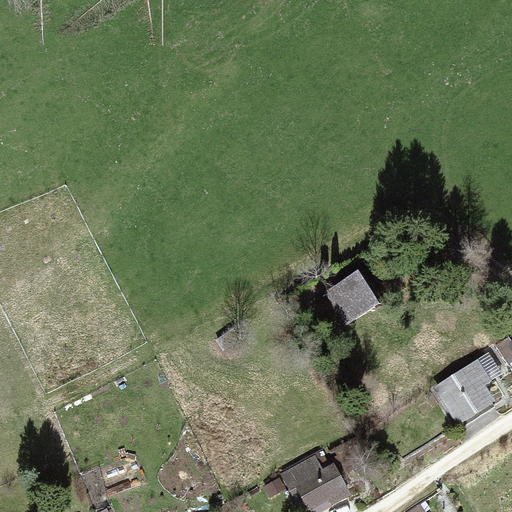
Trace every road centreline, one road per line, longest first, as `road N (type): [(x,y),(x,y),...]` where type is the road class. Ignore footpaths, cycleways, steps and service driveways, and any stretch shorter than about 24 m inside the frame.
road 1 (track): [(511,281),(408,224),(63,397),(0,418)]
road 2 (residential): [(511,421),(373,511)]
